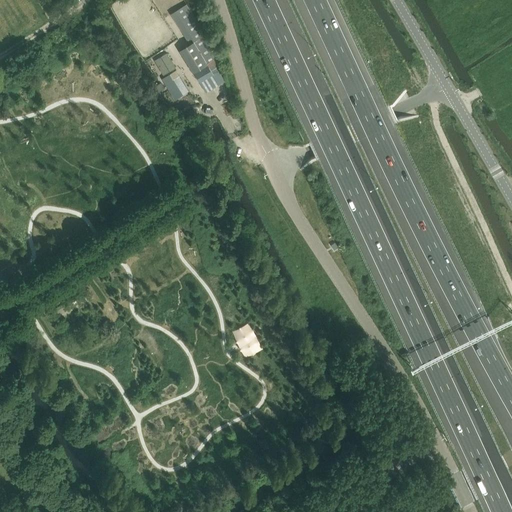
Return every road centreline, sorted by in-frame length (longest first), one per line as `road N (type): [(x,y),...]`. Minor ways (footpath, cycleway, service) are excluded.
road 1 (motorway): [(265,0),(502,511)]
road 2 (motorway): [(478,338),(313,0)]
road 3 (tertiary): [(437,440),(274,169)]
road 4 (tertiary): [(274,169),(448,88)]
road 5 (unclassified): [(274,169),(219,0)]
road 6 (tertiary): [(325,511),(437,440)]
road 7 (tertiary): [(448,88),(511,199)]
